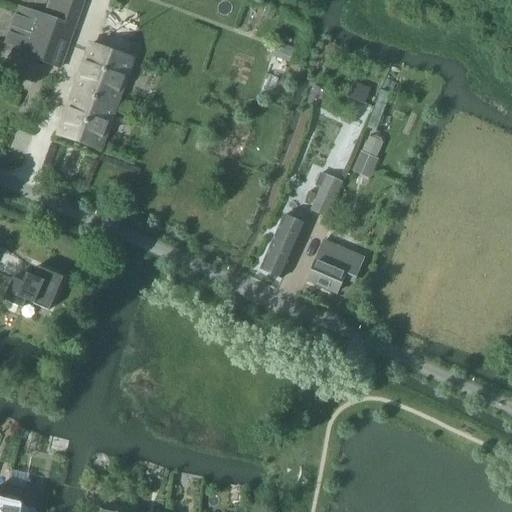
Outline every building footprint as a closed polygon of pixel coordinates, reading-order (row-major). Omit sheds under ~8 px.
[(17,8),(3,49),(59,69),(74,28),(71,27),(81,0),(49,0),(43,17),(17,8)] [(271,56),(287,62),(292,50),(276,44),(271,56)] [(89,46),(72,93),(115,108),(132,61),(89,46)] [(115,108),(72,93),(57,134),(100,150),(115,108)] [(361,153),(353,173),(370,181),(379,161),(361,153)] [(315,187),(319,188),(321,189),(311,211),(325,218),(340,184),(320,175),(315,187)] [(260,270),(281,279),(305,226),(283,217),(260,270)] [(352,283),(363,259),(323,242),(306,281),(336,294),(342,279),(352,283)] [(28,306),(51,316),(64,282),(40,271),(35,281),(27,278),(24,286),(14,282),(5,305),(25,313),(28,306)] [(2,502),(0,509),(0,511),(34,511),(37,503),(22,500),(20,506),(2,502)]
